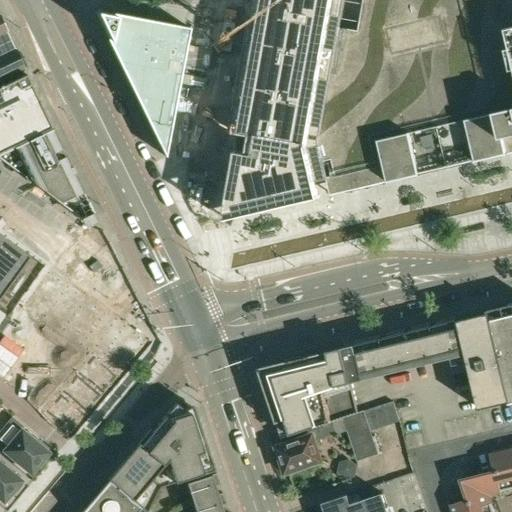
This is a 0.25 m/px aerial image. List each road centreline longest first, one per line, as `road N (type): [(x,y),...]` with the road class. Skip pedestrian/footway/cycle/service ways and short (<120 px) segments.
road 1 (secondary): [(205,347),(32,0)]
road 2 (unclassified): [(422,281),(265,315),(205,347)]
road 3 (unclassified): [(205,347),(55,511)]
road 4 (secondary): [(260,511),(205,347)]
road 5 (residential): [(440,511),(431,463),(442,452),(511,436)]
